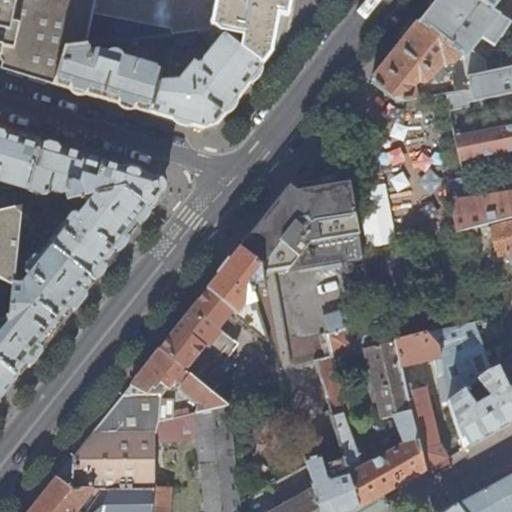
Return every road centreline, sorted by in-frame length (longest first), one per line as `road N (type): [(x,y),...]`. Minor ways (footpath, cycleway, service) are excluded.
road 1 (residential): [(0,483),(205,227),(231,182)]
road 2 (residential): [(231,182),(197,163),(0,101)]
road 3 (residential): [(381,0),(231,182)]
